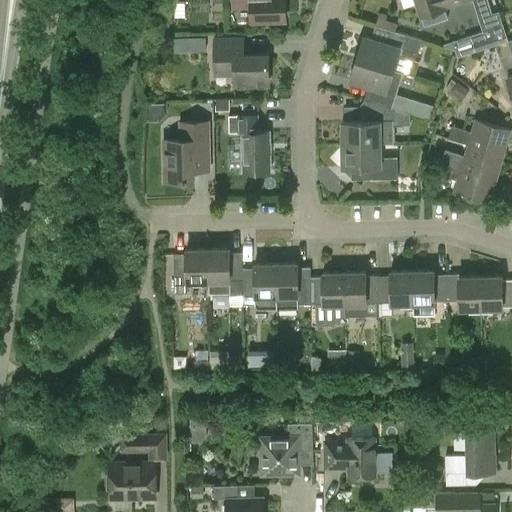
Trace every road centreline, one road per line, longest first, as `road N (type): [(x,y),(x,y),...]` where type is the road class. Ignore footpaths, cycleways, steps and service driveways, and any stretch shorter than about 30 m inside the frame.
road 1 (residential): [(305,223),(305,95),(333,0)]
road 2 (residential): [(511,249),(441,228),(305,223)]
road 3 (residential): [(165,222),(305,223)]
